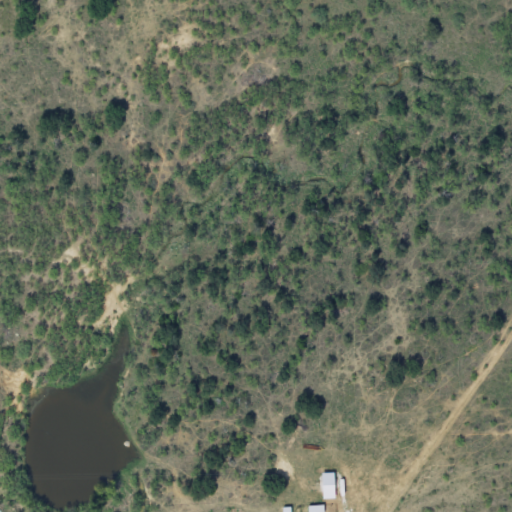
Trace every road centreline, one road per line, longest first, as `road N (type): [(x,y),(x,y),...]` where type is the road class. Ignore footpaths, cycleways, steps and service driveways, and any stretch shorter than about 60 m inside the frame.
road 1 (residential): [(0,126),(81,53),(179,0)]
road 2 (residential): [(0,353),(87,420),(142,511)]
